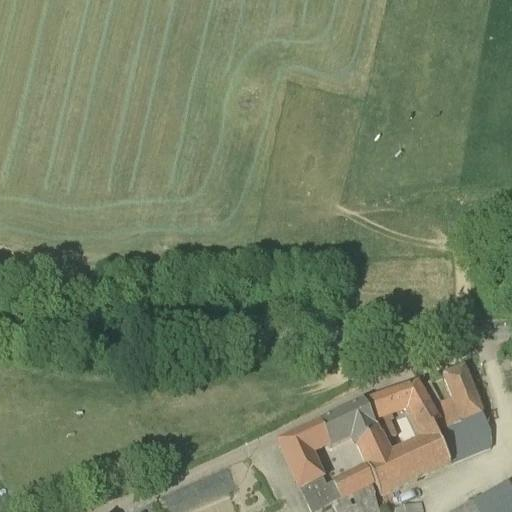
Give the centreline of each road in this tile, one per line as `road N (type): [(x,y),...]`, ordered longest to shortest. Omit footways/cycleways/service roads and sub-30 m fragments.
road 1 (unclassified): [(511,331),(83,343),(0,324)]
road 2 (track): [(398,339),(393,370),(377,389),(102,511)]
